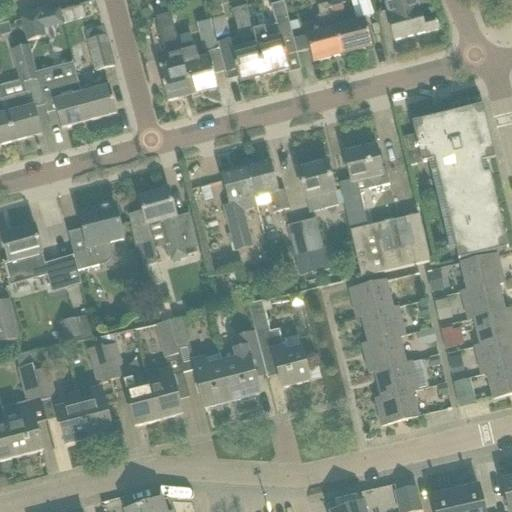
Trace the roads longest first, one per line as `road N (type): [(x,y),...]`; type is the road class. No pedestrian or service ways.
road 1 (residential): [(151,148),(485,60)]
road 2 (residential): [(289,478),(511,430)]
road 3 (residential): [(0,508),(125,474),(191,469)]
road 4 (residential): [(0,188),(151,148)]
road 5 (residential): [(151,148),(111,0)]
